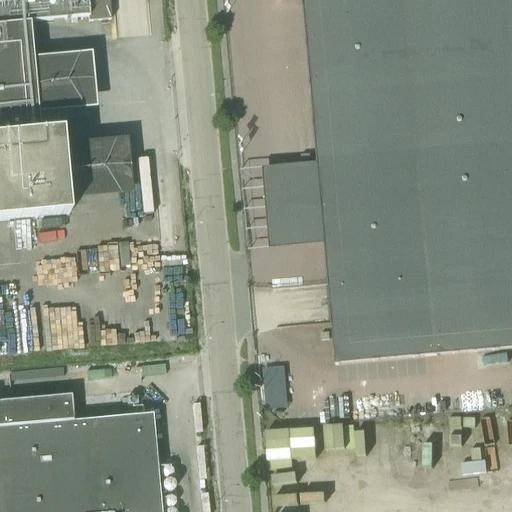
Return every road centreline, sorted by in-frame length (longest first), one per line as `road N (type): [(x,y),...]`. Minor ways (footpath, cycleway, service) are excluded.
road 1 (residential): [(237,511),(192,0)]
road 2 (unknown): [(241,0),(266,104),(282,231)]
